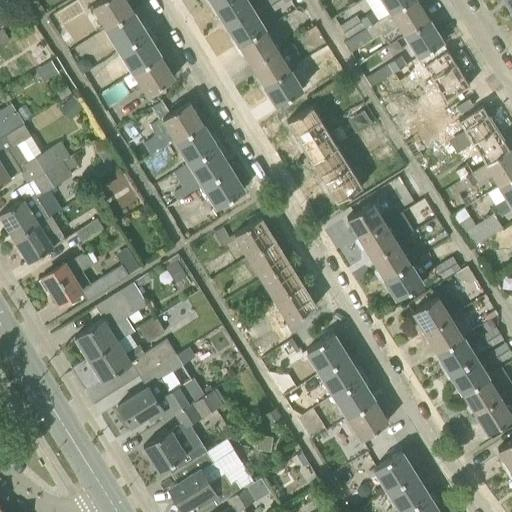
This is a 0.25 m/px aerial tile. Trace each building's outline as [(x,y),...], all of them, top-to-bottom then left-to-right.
[(106,27),(133,11),(125,0),(100,0),(92,5),(106,27)] [(228,27),(254,11),(246,0),(227,0),(216,7),(228,27)] [(267,0),(274,10),(289,1),(289,0),(267,0)] [(391,12),(378,20),(366,28),(366,27),(343,41),(350,51),(397,22),(405,34),(428,20),(416,0),(410,0),(391,12)] [(383,0),(391,12),(410,0),(383,0)] [(146,33),(133,11),(106,27),(119,49),(146,33)] [(228,27),(241,47),(266,32),(254,11),(228,27)] [(378,20),(373,12),(361,19),(366,27),(366,28),(378,20)] [(357,16),(339,26),(346,37),(363,26),(357,16)] [(442,42),(428,20),(405,34),(419,56),(442,42)] [(241,47),(254,68),(279,52),(266,32),(241,47)] [(119,49),(133,71),(160,54),(146,33),(119,49)] [(328,59),(321,48),(303,59),(310,70),(328,59)] [(266,88),(291,72),(279,52),(254,68),(266,88)] [(174,77),(160,54),(133,71),(147,93),(174,77)] [(405,64),(400,56),(389,63),(394,71),(405,64)] [(291,72),(266,88),(277,105),(302,89),(291,72)] [(364,179),(313,98),(286,116),(336,196),(364,179)] [(176,140),(202,123),(189,101),(162,117),(151,124),(158,135),(169,128),(176,140)] [(0,138),(23,124),(11,104),(0,111),(0,110),(0,138)] [(216,145),(202,123),(176,140),(189,162),(216,145)] [(16,145),(30,136),(23,124),(0,138),(0,183),(10,177),(20,171),(27,183),(62,161),(70,156),(60,141),(27,162),(16,145)] [(148,157),(176,140),(169,128),(158,135),(141,145),(148,157)] [(230,167),(216,145),(189,162),(203,184),(230,167)] [(511,153),(509,149),(486,163),(472,172),(460,179),(466,188),(477,181),(478,183),(492,174),(499,185),(511,176),(511,153)] [(6,226),(13,238),(38,223),(49,216),(40,202),(52,195),(48,188),(71,174),(62,161),(27,183),(33,193),(0,212),(0,214),(7,226),(6,226)] [(230,167),(203,184),(217,206),(244,189),(230,167)] [(511,207),(511,176),(499,185),(507,198),(494,206),(500,215),(511,207)] [(359,238),(385,222),(372,202),(347,218),(359,238)] [(317,300),(264,210),(234,227),(288,318),(317,300)] [(503,227),(493,213),(475,225),(470,217),(459,224),(474,245),(481,241),(498,230),(503,227)] [(49,216),(38,223),(13,238),(20,250),(21,249),(29,262),(52,247),(52,246),(65,239),(59,229),(58,230),(49,216)] [(96,219),(75,232),(82,242),(103,229),(96,219)] [(372,259),(397,243),(385,222),(359,238),(372,259)] [(384,278),(410,263),(397,243),(372,259),(384,278)] [(121,263),(94,279),(102,291),(128,275),(128,274),(139,267),(127,247),(115,254),(121,263)] [(82,253),(65,264),(65,262),(38,279),(47,293),(51,290),(59,304),(82,290),(73,276),(93,264),(86,254),(84,256),(82,253)] [(442,278),(459,268),(452,257),(436,267),(442,278)] [(410,263),(384,278),(397,298),(422,282),(410,263)] [(145,301),(133,281),(109,297),(115,308),(123,303),(128,311),(145,301)] [(412,311),(425,332),(450,316),(437,295),(412,311)] [(88,359),(117,341),(109,328),(123,319),(118,310),(104,319),(103,319),(74,337),(88,359)] [(425,332),(437,351),(462,335),(450,316),(425,332)] [(164,332),(155,318),(138,328),(147,343),(164,332)] [(502,338),(496,328),(480,338),(487,348),(502,338)] [(320,371),(347,355),(333,333),(306,349),(312,359),(320,371)] [(475,356),(462,335),(437,351),(449,372),(475,356)] [(125,354),(120,345),(117,341),(88,359),(102,381),(131,363),(140,376),(175,354),(166,339),(144,352),(139,345),(125,354)] [(496,364),(511,353),(505,343),(489,353),(496,364)] [(204,395),(193,378),(170,393),(161,378),(182,364),(175,354),(140,376),(146,387),(117,405),(131,426),(147,415),(150,419),(159,413),(163,420),(175,413),(204,395)] [(347,355),(320,371),(333,393),(360,377),(347,355)] [(449,372),(462,392),(487,376),(475,356),(449,372)] [(314,375),(320,371),(312,359),(286,375),(294,388),(314,375)] [(462,392),(475,412),(500,396),(511,388),(511,383),(502,366),(487,376),(462,392)] [(347,415),(374,399),(360,377),(333,393),(347,415)] [(167,466),(172,473),(206,451),(207,450),(202,443),(197,446),(185,427),(222,404),(213,390),(204,395),(175,413),(181,423),(143,446),(159,471),(167,466)] [(511,415),(500,396),(475,412),(487,432),(511,416),(511,415)] [(361,438),(376,428),(388,421),(374,399),(347,415),(361,438)] [(511,439),(497,448),(510,469),(511,467),(511,439)] [(374,467),(388,489),(415,473),(401,450),(374,467)] [(206,451),(172,473),(171,473),(177,483),(169,488),(183,510),(199,499),(202,503),(211,497),(216,504),(225,498),(240,489),(235,480),(230,483),(224,472),(219,475),(212,463),(213,462),(206,451)] [(428,495),(415,473),(388,489),(402,511),(428,495)] [(240,511),(239,510),(255,500),(246,486),(240,489),(225,498),(231,506),(221,511),(240,511)] [(439,511),(428,495),(402,511),(439,511)]
